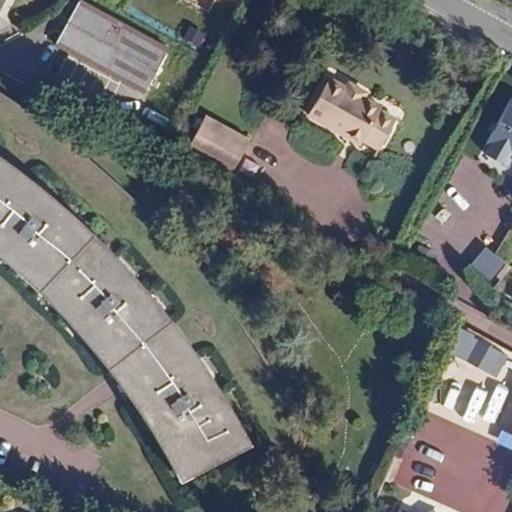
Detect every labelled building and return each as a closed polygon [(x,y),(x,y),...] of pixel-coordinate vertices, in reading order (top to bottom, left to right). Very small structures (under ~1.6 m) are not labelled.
[(145,92),(168,49),(79,1),(55,45),(145,92)] [(378,151),(392,126),(380,119),(376,112),(378,109),(380,106),(344,87),(343,90),(327,81),(308,117),(359,145),(361,142),(378,151)] [(380,119),(392,126),(396,119),(378,109),(376,112),(380,119)] [(511,111),(496,141),(506,146),(500,157),(511,163),(511,111)] [(231,175),(249,140),(204,116),(185,151),(231,175)] [(0,257),(5,261),(22,276),(36,290),(48,303),(70,325),(87,345),(101,361),(115,380),(130,401),(142,419),(155,439),(169,463),(179,480),(249,445),(237,421),(216,385),(193,349),(169,318),(142,284),(118,259),(104,245),(76,219),(57,202),(39,187),(17,170),(0,156),(0,257)] [(472,264),(492,281),(508,262),(488,245),(472,264)] [(511,353),(469,331),(457,354),(501,376),(511,353)] [(511,397),(498,424),(511,431),(511,397)]
